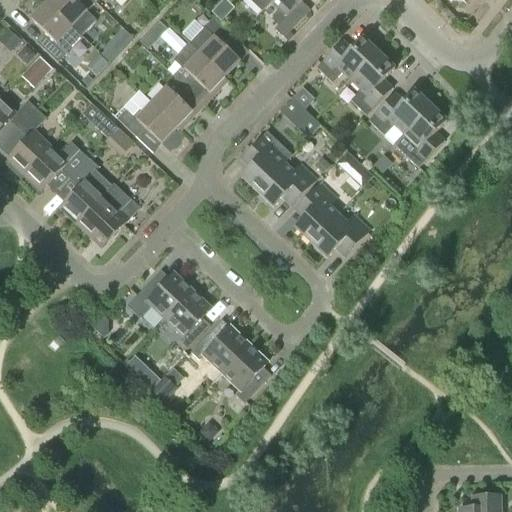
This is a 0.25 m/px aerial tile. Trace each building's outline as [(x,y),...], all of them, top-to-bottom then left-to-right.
[(86,14),(95,5),(89,0),(51,0),(45,6),(81,40),(96,24),(86,14)] [(272,4),(274,0),(241,0),(243,1),(244,0),(247,0),(261,13),(271,3),(272,4)] [(274,0),(272,4),(279,10),(272,17),(273,22),(279,28),(275,32),(284,41),(303,20),(295,12),(305,0),(274,0)] [(66,56),(81,40),(45,6),(30,23),(47,39),(38,48),(57,66),(66,56)] [(190,47),(225,81),(241,65),(223,48),(232,39),(214,22),(190,47)] [(0,38),(0,43),(12,53),(21,40),(6,30),(0,38)] [(97,78),(133,40),(123,31),(88,69),(97,78)] [(352,85),(379,56),(363,40),(353,51),(344,43),(317,71),(333,86),(343,76),(352,85)] [(217,89),(225,81),(190,47),(174,63),(195,83),(186,92),(204,109),(220,92),(217,89)] [(379,56),(352,85),(361,93),(351,104),(367,119),(394,91),(385,82),(395,72),(379,56)] [(34,90),(52,71),(39,59),(21,78),(34,90)] [(204,109),(186,92),(177,101),(167,91),(152,107),(177,131),(185,122),(189,125),(204,109)] [(404,137),(432,109),(415,93),(405,104),(396,96),(369,124),(385,139),(395,129),(404,137)] [(288,122),(293,117),(296,114),(308,125),(303,131),(301,133),(309,141),(321,128),(291,101),(279,114),(288,122)] [(17,132),(35,112),(27,104),(14,118),(0,104),(0,132),(8,123),(17,132)] [(162,146),(177,131),(152,107),(143,115),(140,112),(133,119),(126,112),(117,122),(135,139),(144,130),(162,146)] [(432,109),(404,137),(395,148),(419,171),(446,144),(438,135),(448,124),(432,109)] [(24,176),(49,150),(33,135),(45,121),(35,112),(17,132),(26,140),(7,160),(24,176)] [(105,119),(95,129),(108,141),(118,131),(105,119)] [(258,195),(285,166),(277,158),(284,151),(267,135),(250,153),(259,162),(242,180),(258,195)] [(70,180),(88,161),(70,145),(57,158),(49,150),(24,176),(42,192),(61,172),(70,180)] [(347,154),(335,166),(347,177),(359,165),(347,154)] [(77,225),(114,186),(114,185),(111,188),(95,173),(98,170),(88,161),(70,180),(79,189),(60,209),(77,225)] [(347,177),(362,191),(373,179),(359,165),(347,177)] [(285,166),(258,195),(274,211),(291,193),(300,201),(317,183),(301,167),(294,174),(285,166)] [(114,186),(77,225),(94,241),(113,221),(122,230),(141,211),(114,186)] [(312,246),(339,217),(330,209),(337,202),(321,186),(304,204),(312,213),(295,231),(312,246)] [(339,217),(312,246),(328,261),(345,243),(354,252),(371,234),(355,218),(348,225),(339,217)] [(166,322),(193,293),(175,276),(170,281),(162,273),(128,309),(136,317),(148,305),(166,322)] [(193,293),(166,322),(184,340),(180,344),(189,352),(211,328),(203,321),(212,311),(193,293)] [(223,376),(250,347),(231,329),(222,339),(214,331),(191,355),(200,363),(204,359),(223,376)] [(250,347),(223,376),(241,393),(237,398),(245,406),(272,378),(264,370),(269,365),(250,347)] [(149,372),(139,382),(150,393),(160,383),(149,372)] [(165,380),(151,394),(161,403),(175,389),(165,380)] [(459,511),(502,511),(502,499),(476,500),(476,511),(460,511),(459,511)]
